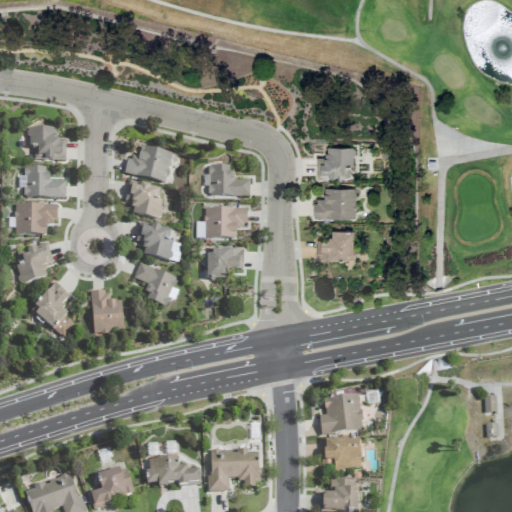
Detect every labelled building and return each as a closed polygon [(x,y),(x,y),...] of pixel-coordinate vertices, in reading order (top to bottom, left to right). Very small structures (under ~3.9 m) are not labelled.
[(33,161),(65,162),(65,141),(55,140),(56,130),(28,129),(27,148),(33,148),(33,161)] [(347,178),(347,167),(353,167),(353,147),(325,146),(325,158),(315,157),(315,178),(347,178)] [(171,155),(140,148),(138,158),(129,156),(125,176),(165,184),(171,155)] [(232,167),(208,167),(208,197),(249,198),(249,181),(231,181),(232,167)] [(64,199),(65,183),(50,182),(50,175),(44,175),(44,169),(21,168),(20,189),(23,189),(23,199),(64,199)] [(124,202),(133,204),(131,214),(158,222),(164,202),(157,199),(159,190),(129,181),(124,202)] [(313,218),(354,219),(354,188),(323,188),(323,199),(313,199),(313,218)] [(55,205),(14,206),(14,236),(46,236),(46,225),(56,225),(55,205)] [(245,210),(204,209),(203,239),(236,240),(236,229),(245,229),(245,210)] [(170,229),(139,223),(135,243),(144,245),(142,256),(177,264),(181,245),(168,242),(170,229)] [(315,239),(315,259),(351,260),(352,230),(329,230),(329,240),(315,239)] [(46,278),(43,267),(52,264),(46,245),(17,254),(20,266),(14,267),(20,286),(46,278)] [(207,280),(226,280),(226,271),(242,271),(242,250),(208,250),(207,280)] [(177,278),(138,265),(133,280),(149,285),(144,300),(167,307),(169,300),(174,302),(178,290),(173,289),(177,278)] [(70,298),(55,284),(30,310),(61,340),(76,324),(59,309),(70,298)] [(121,301),(109,302),(108,292),(90,293),(92,335),(122,333),(121,301)] [(362,432),(359,396),(323,399),(324,416),(318,417),(320,436),(362,432)] [(495,397),(496,413),(484,413),(483,397),(495,397)] [(497,425),(497,438),(486,439),(485,426),(497,425)] [(321,466),(333,466),(333,471),(360,471),(360,440),(321,440),(321,466)] [(210,452),(210,477),(207,477),(207,493),(228,493),(228,481),(243,480),(243,488),(257,487),(257,454),(247,454),(247,452),(210,452)] [(199,486),(199,471),(186,471),(186,467),(178,467),(178,459),(146,460),(147,484),(157,484),(157,487),(199,486)] [(126,468),(97,476),(101,491),(89,494),(93,508),(134,497),(126,468)] [(82,511),(72,475),(32,487),(33,491),(26,493),(31,511),(50,511),(62,509),(62,511),(82,511)] [(355,511),(356,483),(329,482),(329,494),(322,494),(321,511),(330,511),(355,511)]
